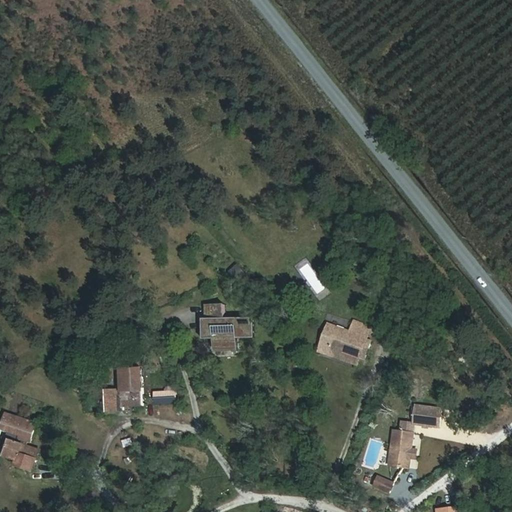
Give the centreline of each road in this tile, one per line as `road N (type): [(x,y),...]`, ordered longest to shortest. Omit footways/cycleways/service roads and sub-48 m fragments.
road 1 (tertiary): [(511,317),(259,0)]
road 2 (residential): [(220,511),(251,493),(293,493),(341,511)]
road 3 (residential): [(412,511),(511,433)]
